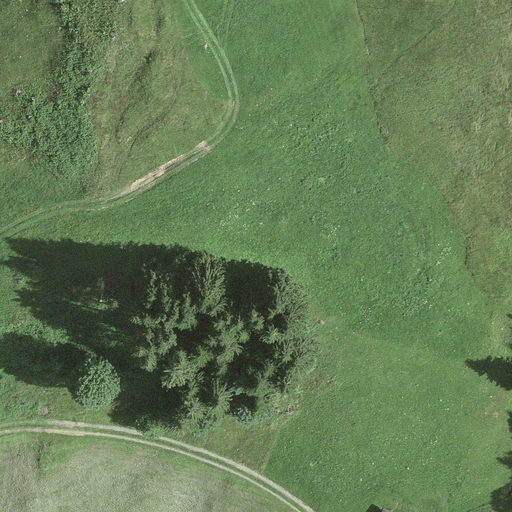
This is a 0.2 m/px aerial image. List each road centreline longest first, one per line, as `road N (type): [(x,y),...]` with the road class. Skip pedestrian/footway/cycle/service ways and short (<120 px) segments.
road 1 (track): [(191,0),(229,78),(230,128),(204,156),(163,173),(121,208),(92,215),(67,204),(38,209),(0,235)]
road 2 (track): [(0,429),(17,424),(159,444),(261,487),(295,511)]
